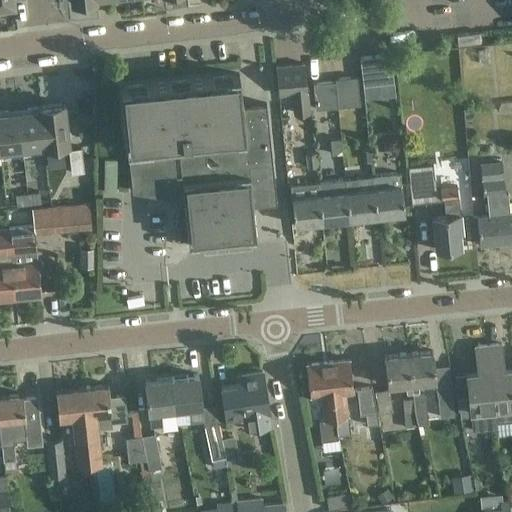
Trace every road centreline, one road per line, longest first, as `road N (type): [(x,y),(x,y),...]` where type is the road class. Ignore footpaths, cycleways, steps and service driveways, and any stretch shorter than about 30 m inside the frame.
road 1 (tertiary): [(0,352),(273,324)]
road 2 (residential): [(47,43),(291,16),(311,0)]
road 3 (tertiary): [(273,324),(511,300)]
road 4 (residential): [(304,511),(273,324)]
